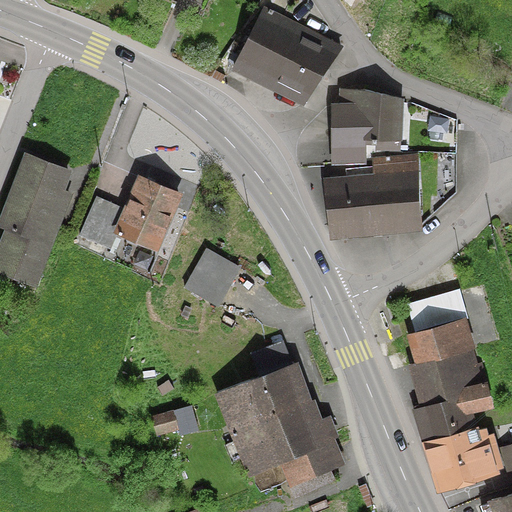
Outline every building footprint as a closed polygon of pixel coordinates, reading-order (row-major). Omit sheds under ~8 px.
[(262,11),(232,67),(303,102),(339,49),(270,15),(271,12),(268,11),(267,13),(262,11)] [(364,163),(364,162),(363,140),(371,140),(371,143),(375,144),(375,140),(397,141),(400,100),(363,91),(343,91),(343,108),(331,108),(332,165),(364,163)] [(0,249),(0,274),(32,286),(55,227),(46,224),(66,172),(26,156),(0,224),(0,227),(7,231),(0,249)] [(384,158),(385,161),(371,162),(372,177),(322,182),(330,236),(419,228),(416,158),(388,160),(388,158),(384,158)] [(176,195),(139,180),(125,212),(95,199),(78,236),(109,250),(116,234),(119,235),(120,233),(154,248),(176,195)] [(237,268),(205,250),(183,288),(215,306),(237,268)] [(478,385),(461,320),(414,334),(423,362),(413,365),(424,404),(413,407),(423,441),(473,428),(468,411),(490,406),(485,385),(482,386),(482,384),(478,385)] [(339,461),(335,448),(325,420),(314,424),(292,364),(290,365),(281,343),(251,355),(259,377),(215,393),(236,441),(224,446),(231,462),(242,457),(251,476),(285,461),(293,481),(288,483),(294,498),(333,480),(327,467),(339,461)] [(152,419),(156,435),(177,430),(178,433),(194,429),(188,408),(171,413),(172,414),(152,419)] [(474,431),(473,428),(423,441),(437,488),(495,470),(487,443),(479,445),(474,431)] [(505,462),(511,459),(511,446),(501,450),(505,462)] [(511,511),(511,494),(490,501),(490,503),(479,507),(481,511),(511,511)]
